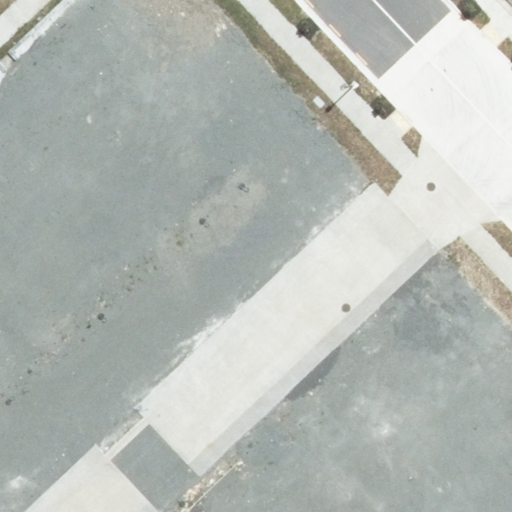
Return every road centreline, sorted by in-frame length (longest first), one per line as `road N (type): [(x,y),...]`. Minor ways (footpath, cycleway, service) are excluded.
road 1 (residential): [(509,139),(106,511)]
road 2 (residential): [(381,0),(509,139)]
